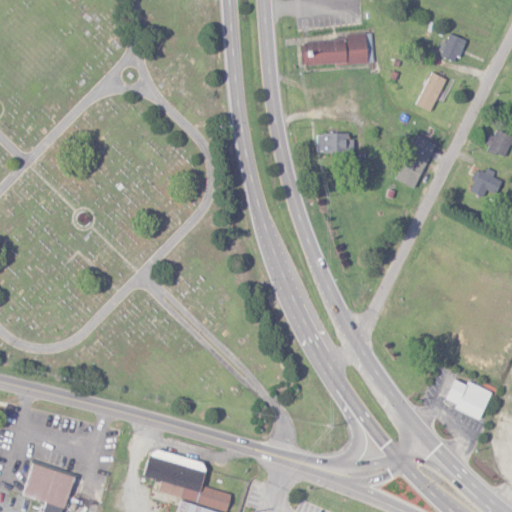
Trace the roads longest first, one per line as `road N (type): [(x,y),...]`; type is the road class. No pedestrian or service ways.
road 1 (trunk): [(511,511),(473,482),(356,345),(284,164),(264,0)]
road 2 (trunk): [(229,0),(248,173),(282,275),(339,388),(403,465),(458,511)]
road 3 (residential): [(323,366),(356,345),(511,30)]
road 4 (secondary): [(0,381),(309,464)]
